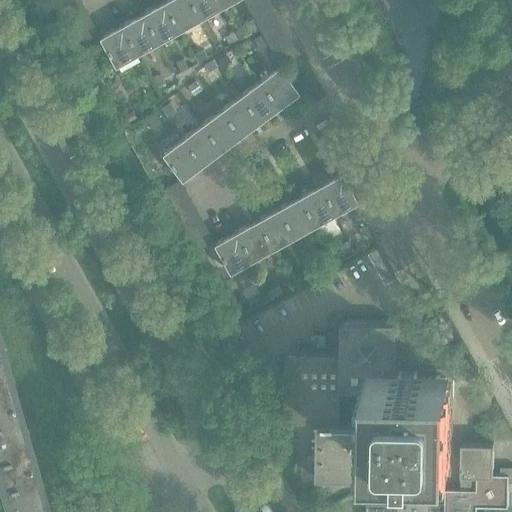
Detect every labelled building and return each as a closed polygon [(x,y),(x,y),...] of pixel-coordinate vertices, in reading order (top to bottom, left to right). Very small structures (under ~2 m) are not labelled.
[(58,15),(82,3),(80,0),(64,0),(53,6),(58,15)] [(179,31),(163,0),(142,12),(158,42),(179,31)] [(200,20),(189,0),(163,0),(179,31),(200,20)] [(221,7),(217,0),(189,0),(200,20),(221,7)] [(253,17),(276,4),(273,0),(260,0),(247,7),(253,17)] [(64,26),(87,13),(82,3),(58,15),(64,26)] [(259,28),(282,15),(276,4),(253,17),(259,28)] [(158,42),(142,12),(121,23),(137,53),(158,42)] [(70,36),(93,23),(87,13),(64,26),(70,36)] [(282,15),(259,28),(262,34),(285,21),(282,15)] [(258,27),(253,18),(244,23),(249,32),(258,27)] [(268,44),(291,31),(285,21),(262,34),(263,34),(268,44)] [(76,46),(99,33),(93,23),(70,36),(76,46)] [(137,53),(121,23),(99,36),(115,65),(137,53)] [(273,54),(297,41),(291,31),(268,44),(269,45),(273,54)] [(237,40),(233,32),(224,36),(228,45),(237,40)] [(263,34),(253,40),(259,50),(269,45),(268,44),(263,34)] [(279,65),(302,52),(303,52),(297,41),(273,54),(279,65)] [(203,49),(193,55),(198,63),(207,58),(203,49)] [(226,53),(217,59),(222,68),(231,62),(226,53)] [(183,58),(175,63),(181,72),(188,68),(183,58)] [(212,58),(203,64),(208,72),(217,67),(212,58)] [(298,92),(278,65),(259,79),(279,106),(298,92)] [(112,81),(108,72),(101,76),(105,85),(112,81)] [(159,73),(151,77),(156,87),(165,83),(159,73)] [(279,106),(259,79),(240,93),(260,120),(279,106)] [(195,82),(188,88),(194,95),(201,89),(195,82)] [(260,120),(240,93),(220,108),(241,135),(260,120)] [(169,102),(160,108),(166,116),(175,110),(169,102)] [(241,135),(220,108),(201,122),(222,149),(241,135)] [(133,112),(124,116),(128,122),(136,118),(133,112)] [(160,122),(154,113),(145,119),(152,128),(160,122)] [(222,149),(201,122),(182,136),(202,163),(222,149)] [(202,163),(182,136),(161,152),(181,179),(202,163)] [(356,201),(340,172),(319,184),(335,212),(356,201)] [(162,203),(185,190),(180,179),(156,192),(162,203)] [(335,212),(319,184),(298,195),(314,224),(335,212)] [(168,213),(191,200),(185,190),(162,203),(168,213)] [(362,214),(385,201),(380,191),(356,203),(362,214)] [(314,224),(298,195),(277,207),(293,236),(314,224)] [(173,223),(196,210),(191,200),(168,213),(173,223)] [(368,224),(391,211),(385,201),(362,214),(368,224)] [(293,236),(277,207),(256,218),(272,248),(293,236)] [(179,233),(202,220),(196,210),(173,223),(179,233)] [(374,235),(397,222),(391,211),(368,224),(374,235)] [(272,248),(256,218),(236,230),(252,259),(272,248)] [(184,243),(208,230),(202,220),(179,233),(184,243)] [(400,227),(397,222),(374,235),(377,240),(400,227)] [(382,250),(406,237),(400,227),(377,240),(382,250)] [(190,253),(213,240),(208,230),(184,243),(190,253)] [(252,259),(236,230),(213,242),(229,271),(252,259)] [(388,261),(411,247),(406,237),(382,250),(388,261)] [(425,272),(411,247),(388,261),(402,285),(425,272)] [(203,258),(198,249),(191,253),(196,262),(203,258)] [(313,276),(308,267),(302,271),(307,279),(313,276)] [(282,293),(278,285),(266,291),(271,299),(282,293)] [(285,404),(284,423),(286,423),(317,423),(316,460),(316,473),(316,478),(323,479),(332,479),(384,480),(384,450),(397,450),(397,452),(400,452),(400,450),(413,451),(413,452),(416,452),(417,451),(436,451),(436,453),(439,453),(439,451),(445,451),(445,445),(447,445),(447,442),(445,442),(446,422),(447,422),(447,419),(446,419),(446,406),(448,406),(448,403),(446,403),(446,384),(448,384),(448,381),(446,381),(447,374),(440,374),(440,373),(437,373),(437,374),(418,374),(418,372),(415,372),(415,374),(402,374),(402,372),(399,372),(399,374),(395,373),(396,363),(396,349),(396,336),(396,322),(341,320),(341,356),(297,355),(285,355),(285,404)] [(0,401),(16,397),(0,338),(0,401)] [(0,466),(34,457),(16,397),(0,401),(0,466)] [(508,506),(509,482),(511,481),(511,466),(501,466),(500,473),(493,473),(494,442),(461,441),(461,488),(445,488),(445,504),(445,511),(476,511),(477,505),(492,505),(492,506),(508,506)] [(49,511),(34,457),(0,466),(0,483),(8,511),(49,511)] [(445,511),(445,504),(430,504),(431,488),(407,487),(407,480),(391,480),(391,495),(398,495),(398,503),(367,502),(366,511),(445,511)]
